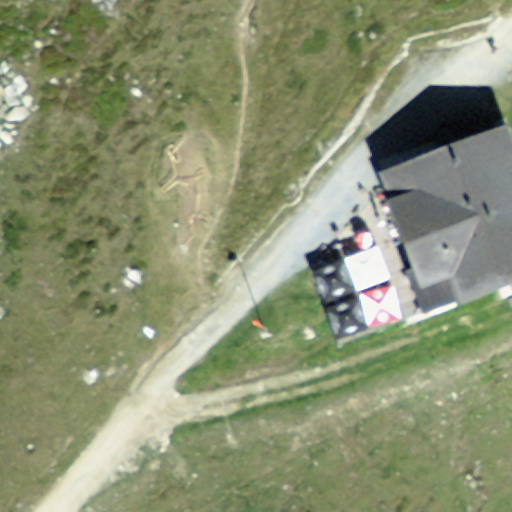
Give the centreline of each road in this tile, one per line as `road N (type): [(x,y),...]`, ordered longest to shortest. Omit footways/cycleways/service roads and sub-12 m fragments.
road 1 (track): [(203,339),(385,124),(511,33)]
road 2 (track): [(511,310),(341,376),(134,420)]
road 3 (track): [(55,511),(203,339)]
